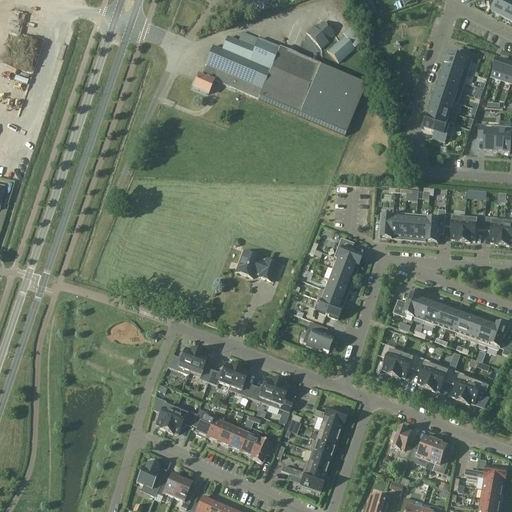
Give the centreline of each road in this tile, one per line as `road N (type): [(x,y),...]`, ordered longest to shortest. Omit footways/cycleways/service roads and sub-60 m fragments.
road 1 (tertiary): [(0,409),(131,26)]
road 2 (tertiary): [(114,20),(0,355)]
road 3 (residential): [(511,179),(429,172),(412,125),(450,5)]
road 4 (residential): [(304,511),(134,436)]
road 5 (unknown): [(108,216),(183,49)]
road 6 (residential): [(341,389),(173,327)]
road 7 (residential): [(511,452),(370,400)]
road 8 (residential): [(511,308),(380,262)]
road 9 (residential): [(380,262),(382,255),(511,268)]
road 10 (residential): [(380,262),(341,389)]
